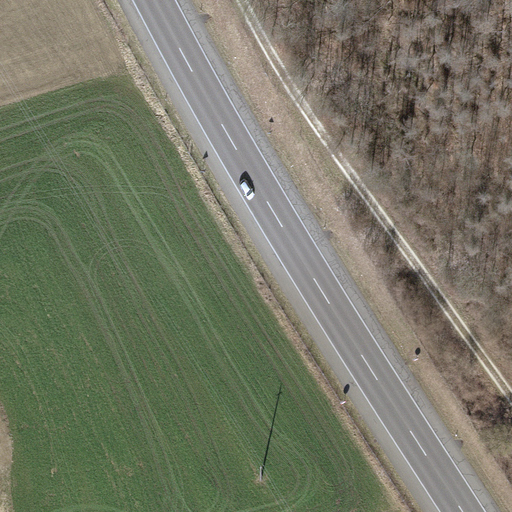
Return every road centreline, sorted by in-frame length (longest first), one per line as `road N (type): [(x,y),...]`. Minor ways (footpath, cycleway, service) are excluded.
road 1 (trunk): [(154,0),(460,511)]
road 2 (track): [(511,400),(285,71),(248,0)]
